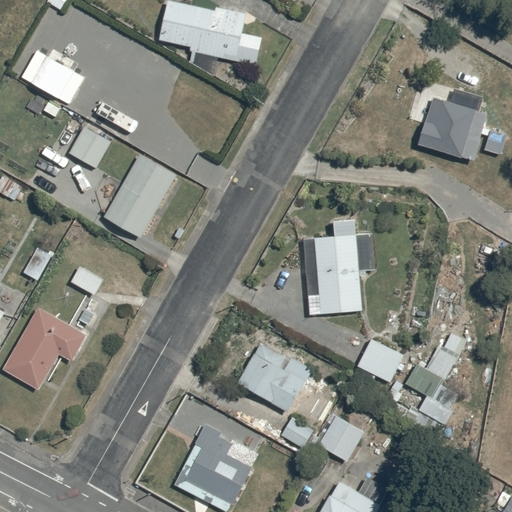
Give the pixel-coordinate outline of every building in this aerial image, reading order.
[(198,47),(197,53),(261,66),(267,37),(250,33),(254,14),(221,7),(220,11),(174,1),(166,41),(198,47)] [(82,76),(33,49),(18,77),(66,104),(82,76)] [(496,112),(438,98),(427,146),(484,160),(496,112)] [(86,128),(72,152),(102,169),(116,145),(86,128)] [(145,154),(144,155),(110,218),(147,238),(182,175),(145,154)] [(20,186),(0,175),(0,193),(12,201),(20,186)] [(309,239),(310,244),(317,316),(369,310),(365,273),(381,272),(377,233),(363,235),(361,220),(336,222),(338,236),(309,239)] [(51,259),(30,247),(16,273),(37,285),(51,259)] [(108,281),(84,266),(75,280),(99,295),(108,281)] [(0,303),(9,289),(0,283),(0,333),(11,314),(0,307),(0,303)] [(91,337),(43,309),(8,370),(45,391),(66,355),(77,362),(91,337)] [(431,395),(424,411),(449,426),(466,395),(447,385),(469,342),(454,334),(435,371),(419,363),(409,384),(431,395)] [(375,338),(361,364),(395,383),(409,357),(375,338)] [(268,343),(245,384),(295,412),(318,371),(268,343)] [(315,430),(290,414),(278,434),(302,450),(315,430)] [(340,415),(339,417),(321,444),(326,447),(315,464),(326,471),(338,453),(352,462),(370,435),(340,415)] [(210,424),(178,484),(230,511),(231,511),(236,502),(240,504),(259,469),(232,455),(239,443),(226,436),(228,433),(210,424)] [(382,511),(387,504),(342,480),(325,511),(382,511)]
